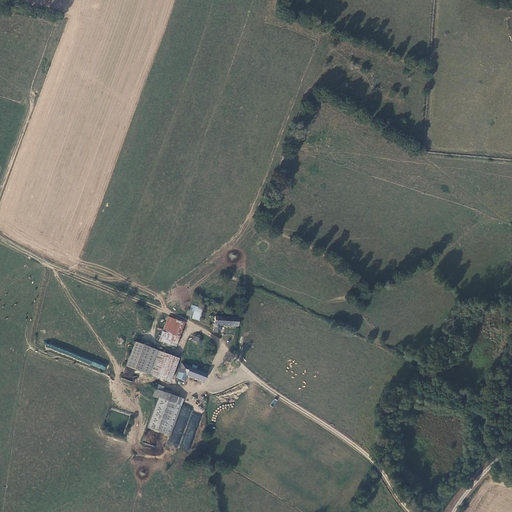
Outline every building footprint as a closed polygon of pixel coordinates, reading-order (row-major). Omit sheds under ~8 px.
[(201,310),(194,307),(190,319),(197,321),(201,310)] [(237,325),(238,317),(214,315),(213,332),(219,332),(220,325),(237,325)] [(184,324),(168,318),(163,331),(179,337),(184,324)] [(179,337),(163,331),(159,341),(174,348),(179,337)] [(148,375),(158,350),(136,341),(127,365),(148,375)] [(93,360),(93,361),(46,344),(44,347),(105,370),(107,365),(93,360)] [(148,375),(170,383),(179,358),(158,350),(148,375)] [(204,381),(207,373),(201,371),(196,369),(198,366),(194,364),(192,368),(189,367),(190,366),(183,363),(177,379),(185,382),(188,376),(204,381)] [(122,378),(131,381),(135,370),(126,367),(122,378)] [(147,428),(169,437),(183,400),(163,392),(164,389),(156,386),(152,397),(158,400),(147,428)] [(168,444),(188,451),(201,416),(191,412),(188,418),(179,415),(168,444)]
